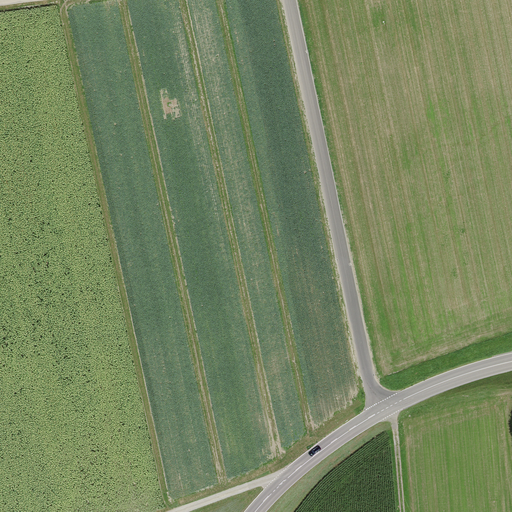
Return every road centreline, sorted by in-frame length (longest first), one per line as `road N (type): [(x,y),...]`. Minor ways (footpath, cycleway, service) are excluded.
road 1 (track): [(289,0),(370,381),(394,424),(402,511)]
road 2 (tertiary): [(255,511),(335,440),(386,409),(449,380),(511,364)]
